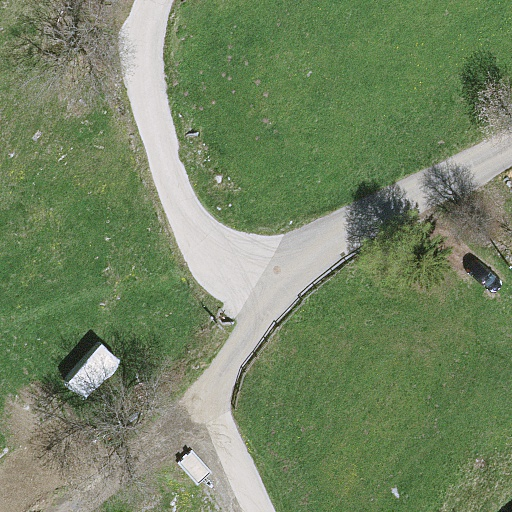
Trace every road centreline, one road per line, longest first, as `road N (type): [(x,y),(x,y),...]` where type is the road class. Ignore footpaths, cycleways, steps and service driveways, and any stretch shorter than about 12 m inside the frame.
road 1 (residential): [(511,136),(371,219),(270,309),(202,242),(166,168),(152,98),(158,0)]
road 2 (unknown): [(217,357),(268,511)]
